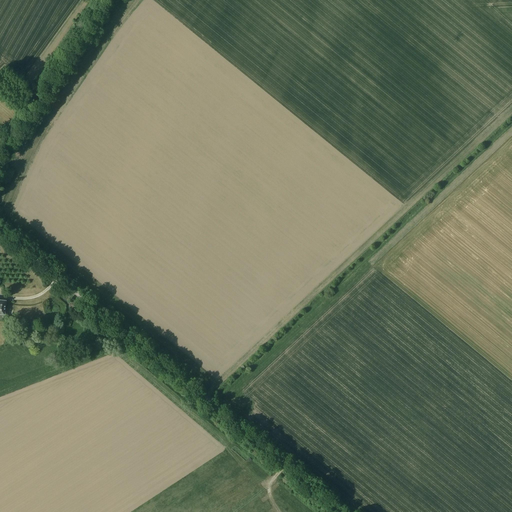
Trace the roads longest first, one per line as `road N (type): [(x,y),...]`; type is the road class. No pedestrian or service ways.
road 1 (unclassified): [(341,511),(0,230)]
road 2 (unclassified): [(0,138),(39,109),(93,17),(113,0)]
